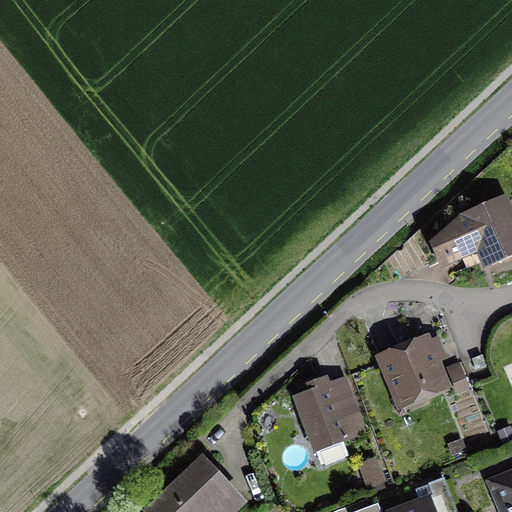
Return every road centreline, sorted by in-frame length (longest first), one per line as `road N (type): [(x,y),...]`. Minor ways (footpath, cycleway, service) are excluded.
road 1 (secondary): [(511,101),(72,511)]
road 2 (residential): [(246,403),(361,298),(409,288),(482,305),(511,297)]
